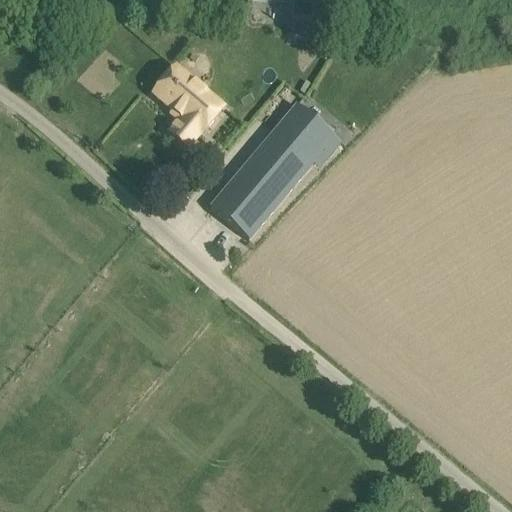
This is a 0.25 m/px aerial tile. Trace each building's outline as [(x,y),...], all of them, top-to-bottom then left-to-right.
[(293,36),(319,36),(319,18),(293,18),(293,36)] [(176,69),(152,96),(181,121),(168,136),(188,152),(200,137),(201,138),(225,110),(176,69)] [(297,108),(276,134),(314,166),(322,157),(328,161),(341,145),(297,108)] [(314,166),(276,134),(211,211),(249,243),(314,166)] [(104,281),(123,298),(156,262),(137,245),(104,281)] [(347,487),(374,511),(388,496),(360,472),(347,487)]
